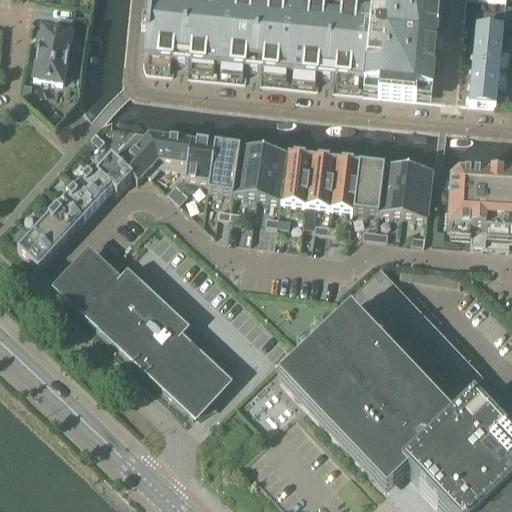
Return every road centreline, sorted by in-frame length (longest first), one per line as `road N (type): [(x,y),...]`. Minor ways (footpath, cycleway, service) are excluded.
road 1 (residential): [(32,301),(130,201),(144,201),(210,257),(359,275),(386,259),(501,272),(511,282)]
road 2 (residential): [(135,0),(129,82),(144,97),(511,136)]
road 3 (secondary): [(149,487),(0,345)]
road 4 (residential): [(169,427),(32,301)]
road 5 (unknown): [(247,386),(145,248)]
